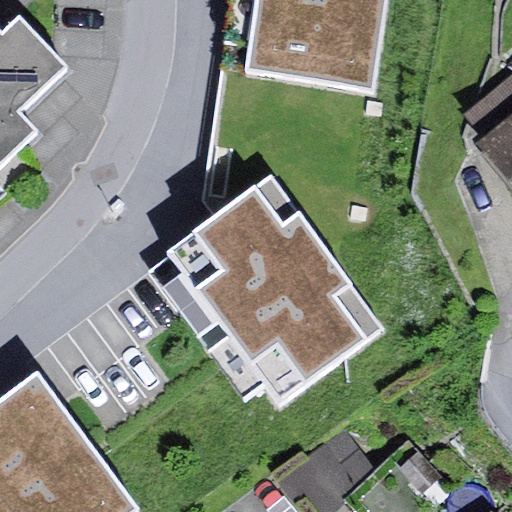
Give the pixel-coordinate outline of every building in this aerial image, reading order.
[(393,0),(262,0),(253,82),(367,96),(381,98),(393,0)] [(0,163),(39,127),(22,109),(69,66),(20,15),(4,30),(0,26),(0,163)] [(511,184),(511,71),(461,115),(480,138),(476,141),(511,184)] [(218,230),(168,268),(278,414),(382,337),(328,265),(272,190),(218,230)] [(128,511),(37,391),(0,419),(0,511),(128,511)] [(344,431),(278,480),(289,493),(297,505),(309,495),(320,511),(336,511),(374,470),(344,431)] [(418,458),(401,474),(423,496),(439,480),(418,458)] [(302,511),(297,505),(289,493),(271,505),(275,511),(302,511)]
